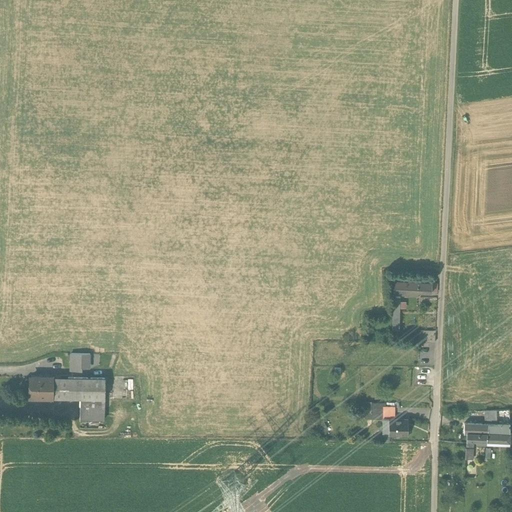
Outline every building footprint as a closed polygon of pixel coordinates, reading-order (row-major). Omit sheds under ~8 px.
[(393,292),(404,293),(405,281),(394,281),(393,292)] [(417,291),(431,291),(431,282),(405,281),(404,293),(417,294),(417,291)] [(418,342),(434,342),(435,330),(419,330),(418,342)] [(89,354),(71,354),(71,371),(81,371),(81,365),(89,365),(89,354)] [(25,381),(25,392),(26,395),(32,395),(32,397),(53,397),(53,377),(32,376),(32,378),(27,378),(25,381)] [(105,378),(53,377),(53,397),(80,397),(104,398),(105,378)] [(104,398),(80,397),(80,419),(104,420),(104,398)] [(383,409),(371,409),(371,420),(383,420),(383,409)] [(321,419),(311,426),(318,437),(328,430),(321,419)] [(383,420),(383,431),(389,431),(389,435),(407,435),(407,420),(383,420)] [(487,425),(464,424),(463,433),(467,433),(471,434),(471,433),(487,434),(487,425)] [(487,434),(498,434),(502,434),(502,427),(493,426),(492,425),(487,425),(487,434)]
